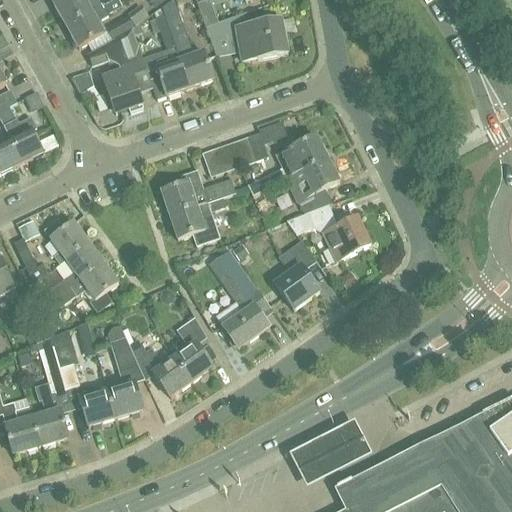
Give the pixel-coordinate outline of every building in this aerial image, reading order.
[(67,29),(118,0),(117,0),(100,0),(99,0),(96,0),(88,5),(84,0),(66,0),(55,7),(67,29)] [(123,9),(118,0),(67,29),(80,51),(105,37),(99,24),(106,20),(109,18),(109,17),(123,9)] [(165,19),(192,92),(215,83),(205,54),(192,59),(191,56),(194,54),(179,14),(175,2),(163,11),(165,19)] [(244,65),(289,57),(283,24),(251,30),(249,16),(207,30),(217,60),(242,55),(244,65)] [(114,43),(133,33),(135,31),(129,18),(107,30),(114,43)] [(192,92),(165,19),(157,21),(168,53),(155,57),(152,48),(140,52),(140,51),(147,72),(156,69),(167,101),(192,92)] [(133,33),(114,43),(87,58),(93,68),(118,59),(124,74),(105,81),(109,92),(106,97),(111,110),(116,113),(117,117),(131,113),(132,116),(144,112),(143,108),(144,108),(139,93),(153,88),(147,72),(140,51),(139,51),(133,33)] [(0,71),(0,90),(8,86),(0,71)] [(95,74),(83,79),(89,93),(100,89),(95,74)] [(11,93),(0,98),(0,120),(4,129),(11,143),(12,143),(24,167),(46,157),(35,134),(38,132),(32,120),(20,126),(17,122),(16,122),(10,110),(18,106),(11,93)] [(261,136),(249,140),(258,163),(270,159),(261,136)] [(287,182),(329,161),(317,138),(277,158),(284,171),(253,187),(258,196),(268,191),(278,186),(287,182)] [(249,140),(237,145),(246,168),(258,163),(249,140)] [(12,143),(11,143),(0,148),(0,172),(2,178),(24,167),(12,143)] [(237,145),(226,149),(234,172),(246,168),(237,145)] [(234,172),(226,149),(215,153),(224,176),(234,172)] [(224,176),(215,153),(204,157),(212,180),(224,176)] [(340,183),(329,161),(287,182),(305,218),(329,208),(322,192),(340,183)] [(223,201),(224,201),(236,197),(231,184),(208,191),(209,192),(204,194),(197,175),(182,180),(185,188),(162,195),(170,219),(223,201)] [(223,201),(170,219),(178,243),(195,238),(198,249),(221,241),(212,216),(227,211),(224,201),(223,201)] [(329,208),(305,218),(288,224),(297,239),(320,230),(338,266),(372,249),(357,220),(337,230),(329,208)] [(66,264),(90,247),(75,226),(65,234),(58,225),(45,234),(52,243),(51,243),(61,256),(55,260),(61,268),(67,264),(66,264)] [(24,242),(15,246),(34,286),(49,275),(43,268),(38,271),(24,242)] [(280,259),(292,276),(276,288),(294,314),(320,295),(305,274),(317,266),(301,244),(280,259)] [(66,264),(67,264),(75,275),(65,283),(36,303),(40,312),(57,300),(57,301),(104,266),(90,247),(66,264)] [(0,259),(0,299),(6,297),(27,319),(32,326),(43,320),(36,303),(33,296),(21,301),(17,292),(1,259),(0,259)] [(119,287),(104,266),(57,301),(63,308),(77,299),(78,300),(88,293),(95,303),(90,306),(98,317),(113,305),(107,296),(119,287)] [(238,306),(258,291),(243,270),(230,280),(235,287),(232,288),(240,300),(236,303),(238,306)] [(258,291),(238,306),(244,315),(224,330),(240,352),(271,330),(265,321),(274,315),(258,291)] [(175,360),(193,386),(214,370),(198,346),(208,339),(196,320),(178,332),(190,350),(175,360)] [(117,422),(108,393),(94,397),(92,389),(83,392),(77,369),(81,367),(71,332),(52,340),(54,350),(55,350),(74,414),(83,411),(89,430),(117,422)] [(130,349),(131,348),(127,341),(111,345),(123,388),(108,393),(117,422),(144,414),(136,385),(146,383),(130,349)] [(139,341),(131,348),(130,349),(146,383),(155,376),(172,400),(193,386),(175,360),(164,368),(152,350),(147,354),(139,341)] [(47,416),(34,420),(42,449),(70,440),(63,417),(74,414),(55,350),(54,350),(40,354),(49,387),(40,390),(43,402),(47,416)] [(0,417),(4,417),(7,428),(6,429),(15,457),(42,449),(34,420),(33,420),(30,410),(18,414),(17,412),(16,412),(15,406),(3,409),(0,398),(0,417)] [(511,415),(491,428),(507,455),(510,461),(511,459),(511,415)]
